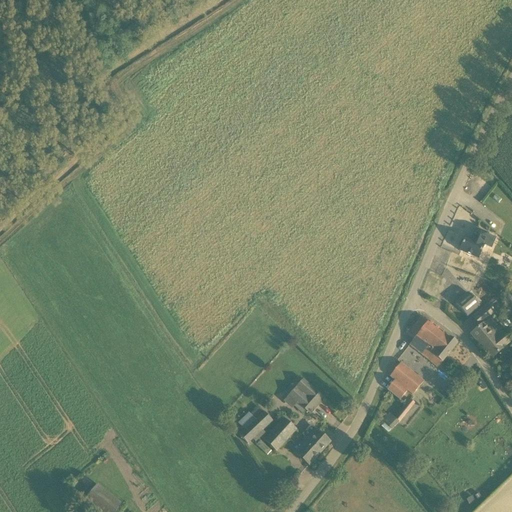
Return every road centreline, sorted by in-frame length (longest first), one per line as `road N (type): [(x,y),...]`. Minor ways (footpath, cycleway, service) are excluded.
road 1 (unclassified): [(291,511),(365,408),(511,74)]
road 2 (track): [(243,0),(123,77),(131,130),(0,245)]
